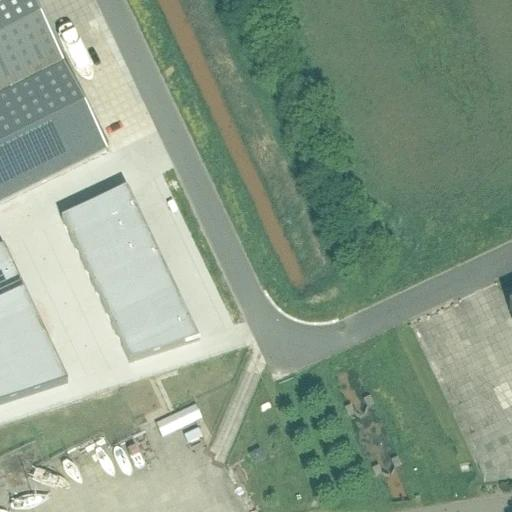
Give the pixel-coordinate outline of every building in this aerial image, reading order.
[(0,0),(0,208),(108,155),(30,0),(0,0)] [(111,43),(69,62),(112,158),(154,140),(111,43)] [(125,191),(61,224),(128,366),(198,343),(125,191)] [(1,251),(0,251),(0,407),(67,386),(1,251)] [(425,348),(444,347),(443,317),(424,318),(425,348)] [(151,442),(131,451),(139,468),(147,464),(152,474),(163,469),(151,442)] [(16,467),(5,473),(20,500),(30,494),(16,467)]
